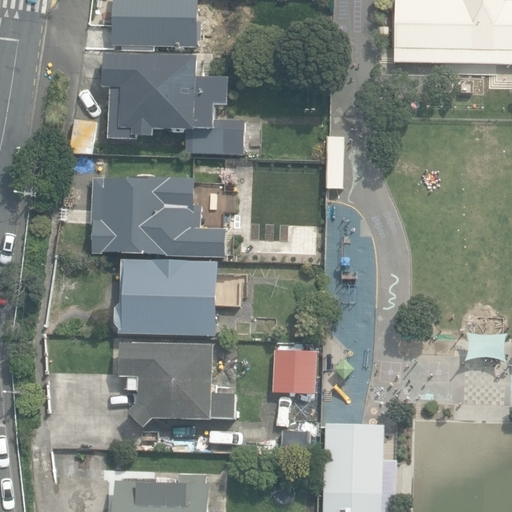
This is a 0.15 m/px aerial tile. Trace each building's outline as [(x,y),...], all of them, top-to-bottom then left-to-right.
[(116,0),(115,47),(200,50),(201,43),(204,43),(205,24),(202,24),(202,0),(116,0)] [(511,1),(495,1),(494,0),(462,0),(463,1),(399,0),(398,63),(511,65),(511,1)] [(267,5),(227,1),(225,21),(265,25),(267,5)] [(270,38),(271,54),(292,54),(291,38),(270,38)] [(189,155),(246,157),(247,122),(217,121),(217,105),(231,106),(232,80),(200,80),(199,80),(200,58),(106,55),(105,90),(114,90),(112,140),(142,141),(142,139),(157,139),(157,131),(190,132),(189,155)] [(94,157),(98,123),(76,121),(72,154),(94,157)] [(328,189),(345,190),(347,139),(330,139),(328,189)] [(196,206),(197,179),(130,177),(130,180),(94,179),(93,222),(95,222),(94,255),(227,259),(228,230),(202,230),(203,206),(196,206)] [(121,334),(220,337),(222,263),(124,260),(121,304),(117,308),(117,324),(121,328),(121,334)] [(472,338),(468,335),(469,339),(471,342),(471,347),(471,353),(471,357),(469,362),(468,363),(474,362),(483,361),(490,361),(499,363),(504,364),(510,366),(508,363),(506,356),(507,348),(508,342),(510,337),(510,335),(506,337),(500,339),(494,339),(489,339),(482,339),(476,339),(472,338)] [(130,412),(146,429),(156,420),(215,421),(215,419),(238,420),(239,395),(215,394),(216,346),(123,343),(121,376),(130,377),(130,390),(141,391),(140,402),(130,412)] [(276,393),(318,394),(319,352),(318,352),(318,351),(277,350),(276,393)] [(399,511),(400,462),(386,461),(387,426),(328,425),(325,511),(399,511)] [(117,511),(212,511),(214,486),(207,485),(208,475),(181,474),(180,474),(180,484),(179,484),(175,484),(175,479),(160,479),(160,483),(118,481),(117,511)]
